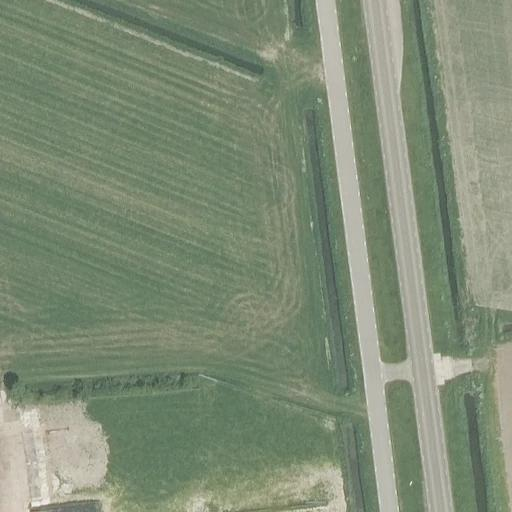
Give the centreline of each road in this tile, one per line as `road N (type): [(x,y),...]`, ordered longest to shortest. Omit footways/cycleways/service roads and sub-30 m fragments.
road 1 (primary): [(440,511),(373,0)]
road 2 (unclassified): [(388,511),(324,0)]
